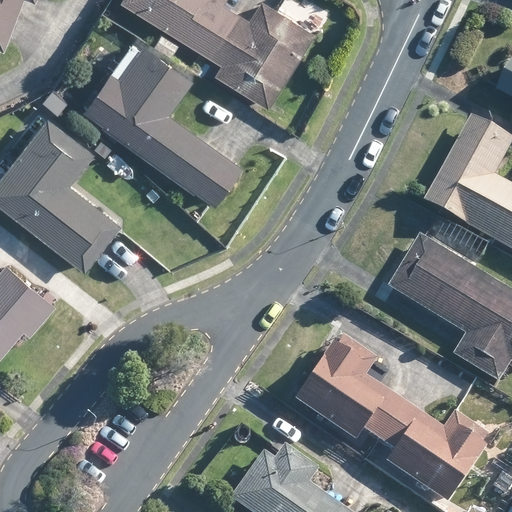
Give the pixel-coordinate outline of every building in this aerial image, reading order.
[(0,0),(0,47),(1,45),(4,36),(17,0),(29,0),(31,1),(31,0),(0,0)] [(114,0),(115,0),(183,42),(204,55),(206,56),(216,63),(210,74),(265,107),(266,106),(268,101),(311,32),(275,10),(264,3),(259,0),(255,0),(244,18),(219,2),(220,0),(114,0)] [(151,44),(168,55),(175,44),(158,33),(151,44)] [(138,44),(135,43),(130,39),(117,56),(101,44),(90,60),(106,72),(78,110),(210,204),(238,164),(199,136),(197,135),(173,118),(170,116),(165,113),(188,81),(138,44)] [(511,58),(495,90),(511,99),(511,58)] [(42,102),(55,112),(64,100),(49,88),(39,100),(42,102)] [(284,109),(281,113),(279,117),(299,129),(308,115),(288,103),(284,109)] [(0,207),(80,270),(90,257),(109,233),(118,223),(65,182),(89,152),(43,116),(11,156),(4,165),(0,170),(0,207)] [(497,244),(511,217),(511,186),(494,176),(511,143),(511,139),(471,116),(423,201),(497,244)] [(511,217),(497,244),(511,252),(511,217)] [(511,293),(472,269),(425,240),(419,236),(389,284),(387,288),(400,296),(419,307),(451,327),(459,332),(465,336),(459,345),(452,355),(498,384),(511,362),(511,363),(511,293)] [(0,348),(18,328),(25,334),(50,304),(41,296),(6,266),(0,261),(0,348)] [(374,441),(399,403),(361,377),(373,358),(338,336),(333,344),(327,341),(288,400),(349,441),(357,429),(374,441)] [(399,403),(374,441),(389,450),(387,453),(375,445),(367,458),(378,466),(380,464),(441,505),(443,503),(470,462),(472,462),(481,448),(477,445),(481,440),(484,436),(481,433),(475,430),(449,412),(438,428),(422,418),(399,403)] [(243,511),(335,511),(338,507),(336,506),(304,484),(314,469),(285,449),(279,445),(269,459),(258,452),(225,499),(243,511)] [(492,483),(489,486),(501,495),(511,481),(499,472),(495,478),(492,483)]
